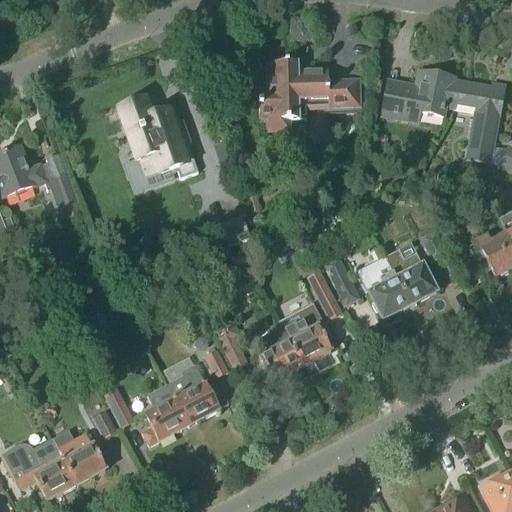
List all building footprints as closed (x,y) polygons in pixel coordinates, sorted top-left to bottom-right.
[(300,73),(300,65),(271,65),(271,92),(262,93),(263,118),(272,118),(272,131),(292,131),(292,121),(309,121),(308,102),(335,101),(335,109),(362,108),(362,107),(360,107),(360,96),(362,96),(362,95),(360,95),(360,84),(362,84),(362,83),(330,84),(330,72),(300,73)] [(455,83),(456,80),(419,73),(416,89),(385,83),(379,122),(417,129),(420,116),(443,120),(444,114),(453,115),(453,110),(465,88),(464,88),(465,86),(458,85),(455,83)] [(453,110),(453,115),(472,119),(463,164),(489,169),(490,168),(498,169),(496,174),(511,181),(511,151),(507,149),(505,154),(493,151),(498,121),(499,122),(505,89),(490,86),(489,90),(465,86),(464,88),(465,88),(453,110)] [(157,117),(150,119),(144,102),(116,111),(126,138),(134,135),(135,138),(144,135),(151,155),(134,161),(143,186),(176,174),(180,183),(198,177),(173,107),(156,113),(157,117)] [(18,152),(0,159),(0,201),(2,200),(3,202),(42,187),(45,195),(47,195),(55,215),(61,213),(50,184),(53,183),(47,168),(27,176),(18,152)] [(79,217),(64,179),(53,183),(50,184),(61,213),(65,222),(79,217)] [(250,217),(260,214),(256,200),(246,202),(250,217)] [(511,214),(496,223),(505,240),(511,253),(511,214)] [(220,229),(227,250),(248,243),(241,222),(220,229)] [(10,224),(1,227),(5,238),(14,234),(10,224)] [(442,241),(452,258),(467,251),(457,233),(442,241)] [(419,244),(431,266),(448,258),(436,235),(419,244)] [(494,283),(511,272),(511,253),(505,240),(489,249),(485,241),(475,247),(494,283)] [(403,265),(397,255),(383,262),(408,311),(436,297),(416,258),(403,265)] [(343,312),(359,304),(337,261),(322,269),(343,312)] [(381,326),(408,311),(383,262),(356,276),(367,298),(381,326)] [(305,282),(328,326),(341,318),(319,275),(305,282)] [(177,310),(193,340),(205,334),(189,303),(177,310)] [(211,332),(233,375),(246,369),(234,345),(237,335),(233,327),(224,325),(211,332)] [(322,342),(326,339),(319,325),(304,332),(302,329),(294,333),(294,331),(284,336),(290,346),(288,347),(301,372),(330,356),(322,342)] [(270,388),(301,372),(288,347),(280,332),(261,342),(268,356),(257,362),(270,388)] [(51,366),(66,366),(67,353),(52,352),(51,366)] [(215,383),(226,377),(215,356),(203,362),(215,383)] [(166,390),(187,431),(217,416),(217,415),(227,410),(219,395),(209,400),(196,376),(182,383),(181,382),(166,390)] [(154,415),(143,421),(150,433),(140,438),(148,452),(157,447),(187,431),(166,390),(146,400),(154,415)] [(134,426),(116,393),(103,400),(120,433),(134,426)] [(116,438),(104,416),(91,423),(102,445),(116,438)] [(67,436),(51,444),(60,461),(75,491),(104,475),(92,450),(90,451),(85,440),(73,446),(67,436)] [(20,496),(34,488),(44,507),(75,491),(60,461),(51,444),(32,454),(31,453),(30,451),(28,450),(25,449),(21,449),(19,449),(1,458),(20,496)] [(493,488),(481,494),(490,511),(511,511),(511,485),(509,479),(504,482),(500,480),(493,484),(493,488)]
